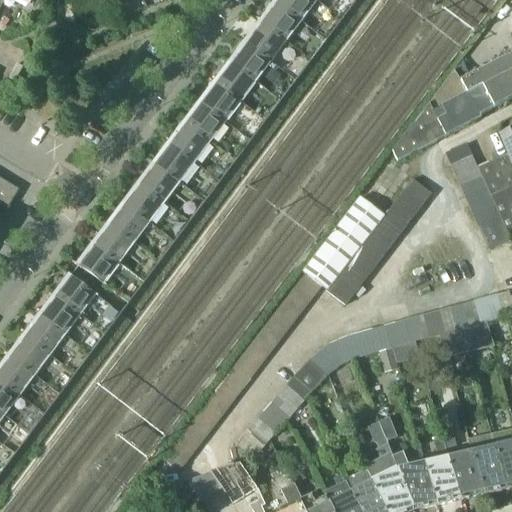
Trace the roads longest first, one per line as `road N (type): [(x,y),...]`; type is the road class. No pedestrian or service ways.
road 1 (residential): [(225,0),(82,190)]
road 2 (residential): [(82,190),(0,300)]
